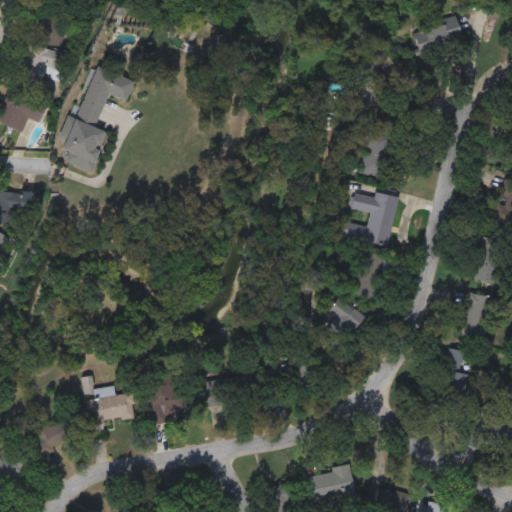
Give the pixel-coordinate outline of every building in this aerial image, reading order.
[(55,44),(37,37),(48,5),(66,11),(55,44)] [(458,21),(463,42),(420,52),(417,41),(427,39),(425,29),(458,21)] [(60,76),(22,68),(27,42),(65,50),(60,76)] [(131,78),(123,97),(107,90),(93,125),(104,130),(93,156),(96,157),(91,170),(63,159),(68,149),(61,146),(64,138),(57,135),(66,113),(75,116),(96,64),(131,78)] [(385,74),(383,111),(359,110),(361,73),(385,74)] [(44,102),(36,119),(26,114),(19,129),(0,119),(0,100),(8,84),(44,102)] [(385,177),(360,173),(367,128),(392,132),(385,177)] [(511,222),(493,219),(497,202),(501,203),(506,178),(511,179),(511,222)] [(11,210),(11,223),(0,222),(0,187),(37,190),(35,211),(11,210)] [(398,196),(388,245),(344,236),(346,222),(367,226),(370,211),(352,207),(355,192),(374,196),(375,191),(398,196)] [(0,249),(1,250),(8,237),(0,233),(0,249)] [(500,282),(471,279),(477,236),(505,239),(500,282)] [(352,292),(365,250),(386,257),(373,298),(352,292)] [(485,340),(461,336),(469,291),(493,296),(485,340)] [(334,314),(329,311),(337,297),(363,313),(341,350),(320,337),(334,314)] [(462,408),(438,403),(448,348),(465,351),(461,372),(469,373),(462,408)] [(313,381),(268,395),(260,369),(305,355),(313,381)] [(148,422),(145,376),(175,375),(177,420),(148,422)] [(204,378),(253,375),(255,400),(206,403),(204,378)] [(134,417),(105,419),(105,425),(88,426),(86,398),(98,397),(97,387),(114,385),(114,393),(132,391),(134,417)] [(511,445),(481,437),(478,448),(466,444),(475,412),(511,421),(511,445)] [(80,432),(33,457),(23,439),(70,414),(80,432)] [(31,465),(0,492),(0,454),(13,444),(31,465)] [(308,501),(305,475),(333,472),(332,466),(350,464),(354,495),(308,501)] [(303,501),(273,509),(268,487),(297,480),(303,501)] [(425,511),(428,501),(444,504),(442,511),(425,511)]
